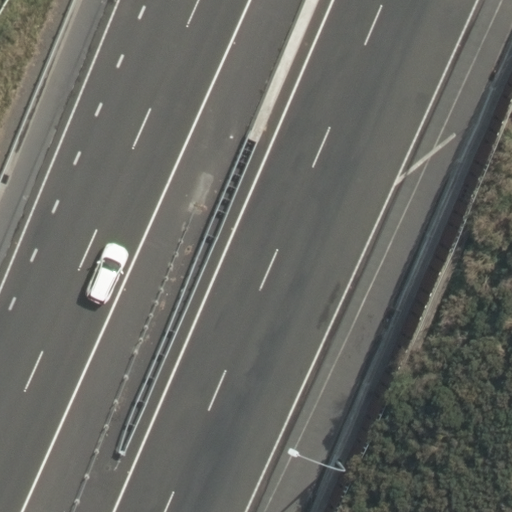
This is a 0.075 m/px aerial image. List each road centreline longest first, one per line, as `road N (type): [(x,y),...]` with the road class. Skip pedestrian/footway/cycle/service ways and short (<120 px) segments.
road 1 (motorway): [(382,0),(159,511)]
road 2 (motorway): [(0,398),(172,0)]
